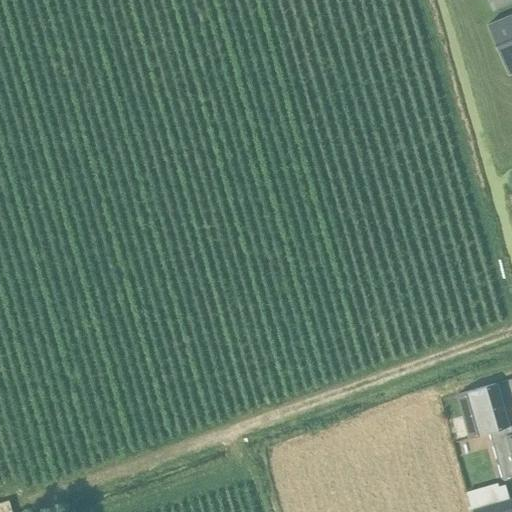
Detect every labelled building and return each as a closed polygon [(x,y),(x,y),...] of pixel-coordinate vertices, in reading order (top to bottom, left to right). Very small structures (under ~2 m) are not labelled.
[(511,0),(489,0),(494,10),(511,2),(511,0)] [(511,12),(487,23),(508,75),(511,73),(511,12)] [(511,425),(508,427),(496,384),(457,395),(470,438),(489,432),(503,479),(511,475),(511,425)] [(511,511),(511,498),(473,510),(473,511),(511,511)] [(0,501),(0,511),(12,511),(9,499),(0,501)]
